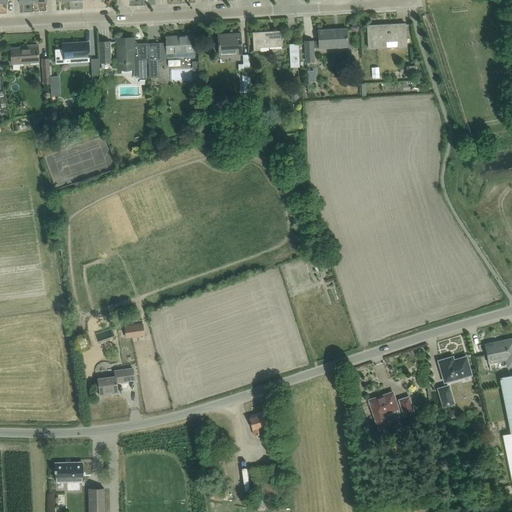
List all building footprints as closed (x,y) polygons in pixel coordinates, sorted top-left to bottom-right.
[(383,25),(367,25),(368,35),(368,48),(386,47),(398,46),(406,46),(405,24),(405,27),(398,27),(397,24),(389,24),(389,28),(383,28),(383,25)] [(305,41),(305,51),(306,62),(314,61),(313,48),(319,47),(319,48),(347,46),(346,29),(318,30),(319,41),(313,41),(305,41)] [(282,30),(252,32),(253,50),(260,50),(260,47),(283,46),(282,39),(283,39),(283,37),(282,37),(282,30)] [(241,33),(218,34),(219,54),(238,53),(238,45),(242,44),(241,33)] [(155,44),(148,44),(149,63),(149,77),(159,77),(158,61),(166,60),(165,58),(194,56),(193,36),(166,37),(166,39),(165,39),(165,42),(166,42),(166,43),(155,43),(155,44)] [(146,63),(149,63),(148,44),(148,43),(134,44),(134,38),(117,38),(118,69),(134,69),(134,74),(136,76),(137,75),(139,77),(138,78),(140,80),(147,79),(146,63)] [(89,53),(90,53),(89,51),(88,42),(78,42),(62,43),(63,49),(56,50),(56,63),(89,61),(89,53)] [(111,62),(110,52),(110,42),(99,42),(100,62),(111,62)] [(290,67),(299,66),(298,43),(289,44),(290,67)] [(39,62),(38,54),(38,44),(29,45),(29,47),(11,48),(12,64),(39,62)] [(243,54),(243,64),(238,65),(238,71),(250,70),(249,54),(243,54)] [(48,58),(42,59),(43,84),(50,84),(48,58)] [(99,58),(92,59),(92,75),(100,74),(99,58)] [(415,65),(406,66),(406,74),(416,73),(415,65)] [(59,75),(50,76),(51,95),(60,95),(59,75)] [(250,75),(242,75),(243,93),(251,93),(250,75)] [(317,84),(316,93),(328,94),(328,85),(317,84)] [(143,323),(124,326),(126,338),(132,337),(132,334),(144,332),(143,323)] [(511,365),(511,338),(504,340),(504,342),(485,346),(489,361),(507,357),(509,366),(511,365)] [(453,360),(453,362),(449,363),(448,358),(439,361),(445,383),(471,375),(466,357),(453,360)] [(115,376),(98,378),(100,395),(118,393),(117,382),(134,380),(133,368),(114,371),(115,376)] [(511,375),(499,378),(510,433),(508,433),(502,435),(511,482),(511,375)] [(449,384),(437,387),(442,407),(455,404),(449,384)] [(393,390),(367,399),(376,426),(388,422),(386,414),(400,410),(393,390)] [(410,395),(397,399),(403,417),(415,413),(410,395)] [(451,411),(448,415),(453,420),(456,416),(451,411)] [(269,424),(266,413),(249,418),(255,436),(262,433),(260,427),(269,424)] [(65,463),(56,464),(56,482),(82,481),(82,473),(82,463),(81,463),(81,465),(65,465),(65,463)] [(287,493),(282,463),(250,469),(255,498),(287,493)] [(105,511),(105,498),(104,488),(89,489),(89,511),(105,511)]
